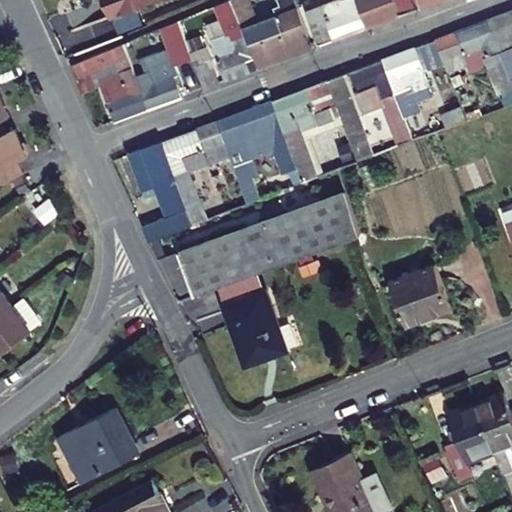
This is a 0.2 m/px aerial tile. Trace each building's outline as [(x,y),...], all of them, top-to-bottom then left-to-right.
[(151,2),(149,0),(91,0),(100,21),(151,2)] [(343,0),(347,9),(315,21),(323,40),(368,23),(359,0),(343,0)] [(359,0),(368,23),(422,3),(420,0),(359,0)] [(511,33),(511,7),(480,20),(492,52),(506,47),(502,37),(511,33)] [(285,51),(272,19),(239,32),(251,63),(285,51)] [(492,52),(480,20),(429,39),(434,51),(442,71),(479,57),(497,106),(511,101),(501,76),(498,67),(492,52)] [(251,63),(239,32),(207,44),(219,76),(251,63)] [(186,53),(178,33),(125,54),(144,104),(177,91),(171,76),(176,74),(170,59),(186,53)] [(429,39),(407,47),(411,59),(434,51),(429,39)] [(125,54),(121,45),(70,64),(80,85),(93,80),(89,70),(114,60),(118,69),(96,79),(112,115),(144,104),(125,54)] [(411,59),(407,47),(374,59),(386,90),(397,118),(414,112),(410,101),(425,96),(411,59)] [(212,78),(204,58),(190,64),(198,84),(212,78)] [(386,90),(374,59),(342,71),(351,94),(368,87),(372,97),(386,90)] [(118,69),(114,60),(89,70),(93,80),(96,79),(118,69)] [(509,73),(506,64),(498,67),(501,76),(509,73)] [(371,155),(339,73),(323,79),(338,117),(355,161),(371,155)] [(338,117),(323,79),(266,101),(277,131),(293,125),(296,133),(338,117)] [(277,131),(266,101),(214,120),(225,151),(246,204),(259,199),(239,146),(277,131)] [(225,151),(214,120),(159,141),(170,172),(225,151)] [(24,158),(11,131),(1,135),(0,136),(0,185),(20,176),(14,163),(24,158)] [(170,172),(159,141),(126,153),(137,184),(170,172)] [(297,184),(295,176),(276,184),(279,191),(297,184)] [(361,237),(343,191),(175,254),(193,301),(220,290),(259,276),(361,237)] [(59,210),(46,193),(32,204),(45,221),(59,210)] [(181,217),(178,211),(143,225),(150,242),(191,225),(187,214),(181,217)] [(511,229),(502,233),(511,259),(511,229)] [(444,305),(427,262),(383,280),(400,323),(444,305)] [(259,276),(220,290),(228,310),(266,295),(259,276)] [(0,309),(9,303),(0,290),(0,309)] [(281,332),(266,295),(228,310),(242,347),(281,332)] [(9,303),(0,309),(0,349),(28,330),(9,303)] [(250,367),(288,353),(281,332),(242,347),(250,367)] [(139,448),(112,392),(57,419),(83,474),(139,448)] [(511,416),(508,408),(502,392),(475,403),(493,449),(511,441),(511,416)] [(493,449),(475,403),(448,413),(458,439),(445,444),(458,478),(473,472),(468,458),(493,449)] [(353,511),(377,502),(350,437),(312,453),(336,511),(353,511)] [(172,511),(153,474),(85,508),(87,511),(172,511)]
